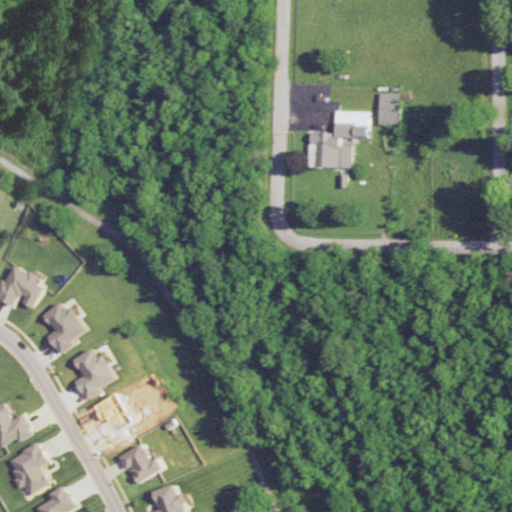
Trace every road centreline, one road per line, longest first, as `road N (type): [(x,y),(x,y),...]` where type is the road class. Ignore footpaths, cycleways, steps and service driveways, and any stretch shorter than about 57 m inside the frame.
road 1 (residential): [(499,0),(497,247)]
road 2 (residential): [(285,0),(277,209),(285,233)]
road 3 (residential): [(511,247),(308,244),(285,233)]
road 4 (residential): [(118,511),(31,361),(0,331)]
